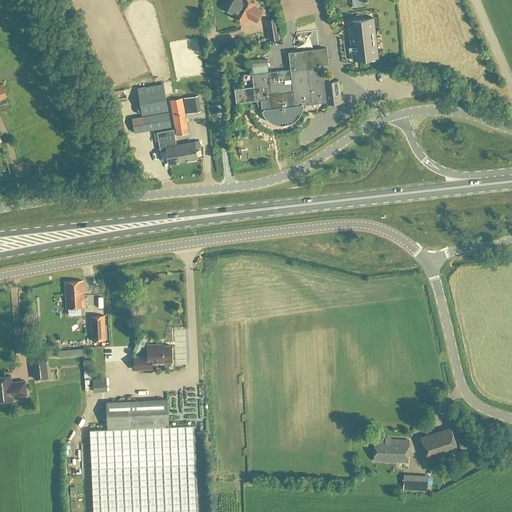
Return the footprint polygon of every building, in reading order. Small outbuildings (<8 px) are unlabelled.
[(247,0),(228,0),(226,5),(235,10),(232,15),(244,22),(248,16),(250,18),(256,22),(262,11),(254,6),(255,4),(247,0)] [(352,8),(364,7),(363,0),(352,0),(351,0),(352,8)] [(266,21),(269,42),(280,40),(276,19),(266,21)] [(373,19),(348,22),(353,62),(378,59),(373,19)] [(261,39),(261,41),(256,42),(256,47),(261,47),(261,45),(264,45),(264,43),(266,43),(264,39),(261,39)] [(276,72),(268,73),(252,75),(253,88),(234,90),(236,105),(261,102),(262,111),(265,116),(269,120),(273,123),(279,125),(284,125),(289,123),(294,120),(298,116),(301,112),(302,106),(327,103),(327,105),(340,103),(338,81),(325,82),(323,65),(329,65),(327,48),(289,53),(291,70),(276,72)] [(267,60),(251,62),(252,68),(268,66),(267,60)] [(176,77),(192,76),(191,69),(175,69),(176,77)] [(168,111),(163,85),(137,89),(142,116),(168,111)] [(183,99),(186,115),(201,112),(197,96),(183,99)] [(168,113),(132,120),(134,134),(171,128),(168,113)] [(176,146),(174,130),(157,133),(160,150),(166,149),(169,165),(179,163),(176,146)] [(247,158),(246,138),(234,139),(235,158),(247,158)] [(199,142),(176,146),(179,163),(198,160),(196,149),(200,148),(199,142)] [(84,308),(82,281),(64,282),(66,309),(84,308)] [(90,317),(92,342),(105,342),(103,316),(90,317)] [(146,339),(137,335),(134,343),(135,344),(133,351),(139,353),(142,345),(144,346),(146,339)] [(147,358),(134,359),(134,370),(152,370),(151,363),(172,362),(171,347),(158,348),(158,346),(147,346),(147,358)] [(58,358),(82,356),(82,349),(57,352),(58,358)] [(45,360),(32,362),(34,379),(47,378),(45,360)] [(10,376),(0,377),(0,401),(13,400),(13,397),(26,396),(25,382),(11,383),(10,376)] [(93,379),(93,391),(106,391),(106,379),(93,379)] [(197,511),(194,426),(168,427),(167,402),(106,405),(107,430),(89,431),(93,511),(197,511)] [(428,462),(459,452),(451,429),(421,439),(428,462)] [(481,454),(476,438),(459,442),(463,459),(481,454)] [(409,441),(375,440),(374,462),(408,464),(409,441)] [(403,476),(403,487),(427,488),(428,477),(403,476)]
